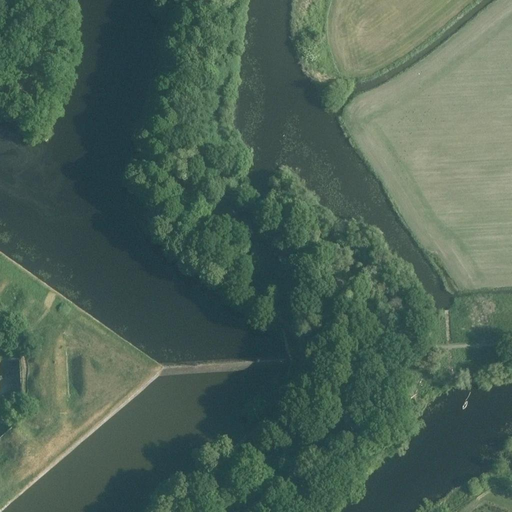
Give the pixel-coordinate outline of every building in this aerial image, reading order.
[(200,0),(197,20),(204,21),(208,0),(200,0)] [(0,350),(22,360),(23,401),(59,405),(54,361),(28,357),(0,335),(0,350)] [(367,404),(374,403),(372,374),(364,374),(367,404)] [(296,388),(290,429),(292,429),(295,425),(296,414),(322,417),(324,401),(327,401),(328,396),(333,397),(337,395),(338,394),(296,388)] [(12,426),(0,436),(0,439),(16,425),(9,420),(8,421),(12,426)] [(201,493),(206,498),(227,478),(222,472),(201,493)] [(12,495),(7,478),(4,476),(0,479),(0,503),(0,504),(1,504),(2,504),(3,504),(3,503),(4,503),(4,502),(1,491),(4,488),(6,497),(7,497),(7,498),(8,498),(9,498),(10,497),(11,497),(11,496),(12,496),(12,495)]
